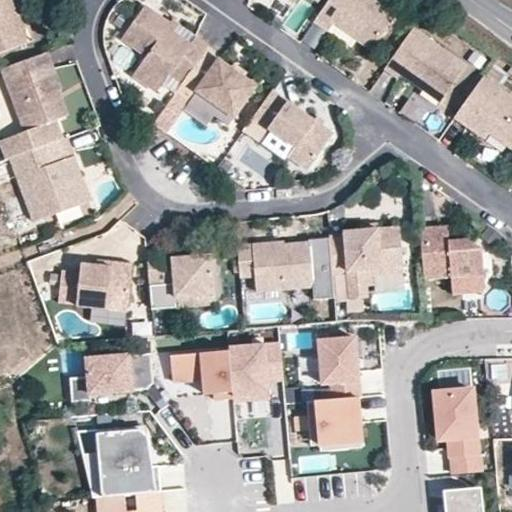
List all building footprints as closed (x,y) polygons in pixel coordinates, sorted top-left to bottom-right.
[(11,0),(0,0),(0,53),(27,43),(22,29),(16,14),(11,0)] [(255,0),(280,16),(288,3),(283,0),(255,0)] [(329,0),(314,22),(328,32),(333,24),(356,40),(371,51),(396,15),(373,0),(329,0)] [(169,23),(144,5),(121,39),(146,56),(132,76),(156,93),(169,74),(182,84),(206,50),(209,46),(196,37),(191,44),(174,32),(166,27),(169,23)] [(29,27),(23,12),(16,14),(22,29),(29,27)] [(172,18),(169,23),(166,27),(174,32),(180,24),(172,18)] [(356,40),(333,24),(328,32),(351,48),(356,40)] [(400,75),(440,103),(466,66),(413,28),(384,69),(397,79),(400,75)] [(244,77),(232,68),(206,50),(182,84),(176,92),(189,102),(196,92),(234,118),(256,86),(244,77)] [(10,158),(64,138),(57,119),(68,115),(59,91),(61,90),(47,53),(1,70),(24,132),(0,140),(0,146),(5,160),(10,158)] [(232,68),(244,77),(249,70),(236,62),(232,68)] [(467,128),(472,121),(489,134),(511,150),(511,148),(511,97),(483,77),(454,118),(467,128)] [(322,126),(314,120),(272,91),(252,120),(266,130),(267,129),(273,133),(294,147),(288,157),(307,171),(333,133),(322,126)] [(189,102),(176,92),(153,124),(167,134),(189,102)] [(322,126),(325,121),(317,116),(314,120),(322,126)] [(266,130),(252,120),(243,132),(258,142),(266,130)] [(472,121),(467,128),(485,140),(489,134),(472,121)] [(68,137),(74,152),(100,143),(95,127),(68,137)] [(294,147),(273,133),(263,146),(285,161),(288,157),(294,147)] [(81,205),(72,180),(81,177),(66,137),(64,138),(10,158),(33,222),(81,205)] [(90,201),(81,177),(72,180),(81,205),(90,201)] [(424,279),(450,277),(452,294),(481,292),(485,287),(482,250),(467,239),(449,241),(448,226),(420,228),(424,279)] [(360,230),(342,231),(342,235),(329,236),(332,274),(347,273),(348,288),(367,287),(366,271),(403,268),(400,227),(378,229),(360,230)] [(332,274),(329,236),(309,238),(309,243),(292,245),(293,249),(284,249),(284,245),(284,243),(238,246),(240,278),(254,277),(256,292),(313,288),(314,297),(334,296),(332,274)] [(31,272),(61,262),(57,251),(27,262),(31,272)] [(190,256),(170,257),(169,252),(147,254),(151,308),(175,306),(174,297),(215,294),(212,254),(190,256)] [(76,305),(127,311),(132,264),(111,262),(111,266),(96,265),(80,263),(79,273),(61,271),(58,302),(76,304),(76,305)] [(373,276),(403,274),(403,268),(366,271),(367,287),(374,286),(373,276)] [(348,288),(349,299),(368,298),(367,287),(348,288)] [(215,294),(174,297),(175,306),(216,303),(215,294)] [(333,399),(360,397),(355,338),(320,341),(324,386),(332,385),(333,399)] [(229,346),(229,349),(233,399),(233,402),(270,398),(269,382),(284,381),(280,342),(229,346)] [(229,349),(169,354),(172,381),(204,379),(205,395),(215,394),(216,401),(233,399),(229,349)] [(148,390),(154,383),(151,354),(85,360),(87,378),(88,395),(90,395),(148,390)] [(90,395),(88,395),(87,378),(69,379),(71,402),(90,401),(90,395)] [(478,456),(472,390),(435,393),(437,418),(449,424),(451,437),(449,437),(451,459),(453,458),(454,474),(481,472),(479,456),(478,456)] [(321,451),(362,447),(360,422),(363,422),(360,397),(333,399),(308,401),(312,446),(320,445),(321,451)] [(208,401),(208,437),(232,437),(232,401),(208,401)] [(449,424),(437,418),(439,438),(449,437),(451,437),(449,424)] [(99,455),(103,497),(127,495),(138,494),(160,492),(158,467),(148,467),(144,428),(97,432),(99,455)] [(98,498),(103,497),(99,455),(83,456),(93,498),(98,498)] [(275,500),(290,500),(289,461),(274,461),(275,500)] [(103,497),(98,498),(98,511),(162,511),(161,492),(160,492),(138,494),(139,510),(129,511),(127,495),(103,497)] [(484,511),(483,492),(445,495),(446,511),(484,511)]
